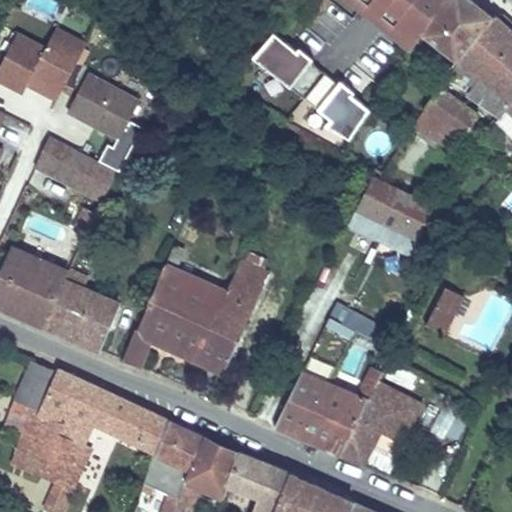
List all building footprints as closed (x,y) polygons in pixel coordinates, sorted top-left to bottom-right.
[(392,34),(418,0),(326,0),(352,22),(362,9),(392,34)] [(425,39),(451,0),(418,0),(392,34),(416,53),(425,39)] [(465,61),(496,23),(468,0),(451,0),(425,39),(460,67),(465,61)] [(511,109),(511,38),(496,23),(465,61),(467,63),(458,76),(472,87),(480,76),(499,89),(484,109),(500,122),(509,113),(511,109)] [(40,92),(61,103),(91,47),(61,30),(50,50),(22,35),(0,76),(0,81),(27,96),(35,81),(44,85),(40,92)] [(305,53),(278,30),(257,55),(333,120),(328,127),(357,144),(375,116),(357,100),(360,97),(347,86),(345,89),(318,65),(320,62),(307,50),(305,53)] [(150,131),(134,123),(144,103),(92,76),(72,114),(124,141),(119,150),(114,147),(105,164),(127,176),(150,131)] [(455,154),(481,121),(444,92),(420,128),(455,154)] [(122,174),(53,140),(39,169),(108,203),(122,174)] [(410,238),(428,208),(377,176),(358,206),(410,238)] [(78,341),(103,291),(92,286),(108,254),(91,245),(75,277),(48,328),(78,341)] [(36,290),(48,264),(19,252),(7,277),(36,290)] [(236,347),(271,275),(244,261),(228,294),(209,334),(236,347)] [(0,307),(48,328),(75,277),(48,264),(36,290),(7,277),(0,291),(0,307)] [(209,334),(228,294),(165,265),(136,329),(133,328),(120,358),(142,367),(156,339),(224,372),(236,347),(209,334)] [(489,310),(505,281),(492,274),(476,302),(489,310)] [(500,316),(511,296),(511,284),(505,281),(489,310),(500,316)] [(444,283),(424,325),(446,336),(466,294),(444,283)] [(99,349),(121,301),(103,291),(78,341),(99,349)] [(374,342),(384,322),(336,300),(326,321),(374,342)] [(27,412),(52,359),(25,346),(0,401),(27,412)] [(161,409),(52,359),(27,412),(11,447),(59,469),(86,412),(150,439),(161,409)] [(359,419),(368,401),(301,370),(273,425),(340,455),(359,419)] [(372,403),(368,401),(359,419),(400,440),(419,403),(381,384),(372,403)] [(179,472),(198,426),(161,409),(150,439),(142,457),(179,472)] [(452,414),(444,431),(458,438),(466,421),(452,414)] [(502,462),(511,443),(511,424),(508,423),(490,456),(502,462)] [(218,469),(229,439),(198,426),(179,472),(193,478),(212,486),(218,469)] [(272,491),(284,463),(229,439),(218,469),(250,483),(272,491)] [(340,511),(348,493),(284,463),(272,491),(264,511),(340,511)] [(181,511),(193,478),(179,472),(176,479),(170,495),(164,511),(181,511)] [(170,495),(176,479),(163,474),(157,490),(170,495)] [(264,511),(272,491),(250,483),(238,511),(264,511)] [(391,511),(348,493),(340,511),(391,511)]
